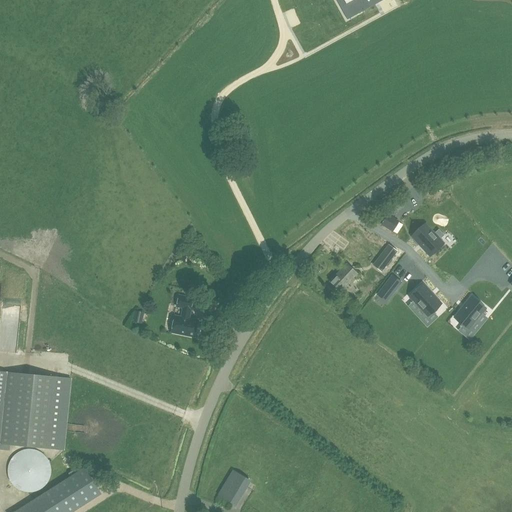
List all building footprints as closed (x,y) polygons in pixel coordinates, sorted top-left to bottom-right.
[(357,13),(369,7),(375,5),(373,2),(377,0),(336,0),(340,8),(351,2),(353,5),(352,6),(357,13)] [(387,215),(381,224),(397,234),(402,225),(387,215)] [(430,256),(443,244),(439,239),(444,235),(438,230),(434,234),(425,224),(421,228),(420,229),(412,236),(430,256)] [(378,259),(386,265),(396,251),(388,245),(378,259)] [(346,264),(330,283),(340,292),(357,274),(346,264)] [(386,302),(402,283),(392,275),(376,295),(386,302)] [(431,313),(433,311),(434,310),(441,304),(423,284),(416,290),(415,292),(415,291),(413,293),(409,297),(413,301),(424,312),(427,316),(431,312),(431,313)] [(194,337),(197,321),(188,319),(193,298),(178,295),(176,306),(183,308),(181,317),(174,316),(171,332),(194,337)] [(472,325),(481,313),(485,309),(481,305),(479,304),(478,303),(471,297),(454,317),(463,324),(464,326),(468,329),(471,325),(472,325)] [(136,311),(134,322),(142,324),(145,313),(136,311)] [(9,443),(16,373),(0,371),(0,449),(8,450),(9,443)] [(58,378),(16,373),(9,443),(50,448),(63,449),(70,379),(58,378)] [(70,511),(100,493),(84,468),(16,511),(70,511)] [(251,481),(232,470),(224,484),(217,494),(236,505),(251,481)]
